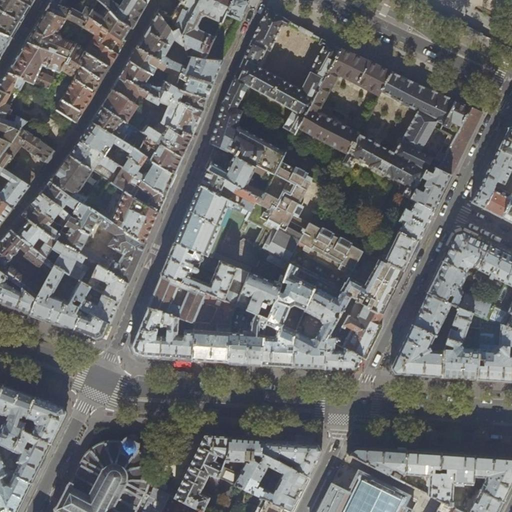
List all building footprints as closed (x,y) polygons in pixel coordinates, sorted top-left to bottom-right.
[(30,7),(18,0),(0,0),(0,32),(12,38),(23,19),(30,7)] [(51,0),(45,10),(65,19),(83,28),(88,17),(92,10),(97,0),(51,0)] [(138,19),(147,4),(143,0),(124,0),(121,6),(112,0),(98,0),(109,10),(111,12),(131,27),(133,28),(138,19)] [(180,0),(171,18),(177,29),(181,36),(198,0),(180,0)] [(198,0),(181,36),(186,49),(191,47),(203,52),(200,58),(205,59),(215,37),(198,30),(197,25),(201,16),(205,14),(222,22),(225,14),(231,0),(198,0)] [(231,0),(225,14),(234,18),(238,19),(240,20),(243,14),(248,2),(248,1),(245,0),(231,0)] [(340,49),(322,39),(319,44),(323,46),(299,90),(257,65),(266,49),(270,51),(283,24),(287,27),(290,22),(270,11),(269,10),(267,9),(250,45),(224,100),(226,101),(236,106),(240,99),(241,99),(248,85),(292,110),(284,127),(295,134),(298,127),(340,49)] [(56,33),(65,19),(45,10),(34,28),(25,42),(67,59),(76,44),(63,39),(59,34),(56,33)] [(125,38),(131,27),(111,12),(109,10),(104,18),(92,10),(88,17),(123,40),(125,38)] [(215,60),(205,59),(200,58),(191,57),(188,65),(186,64),(184,66),(165,56),(174,40),(181,45),(181,46),(181,47),(181,48),(182,49),(183,50),(185,49),(186,49),(181,36),(177,29),(172,32),(163,20),(157,12),(155,15),(147,29),(136,48),(182,72),(185,73),(189,76),(213,84),(215,79),(218,71),(223,60),(220,60),(215,60)] [(61,69),(59,72),(55,79),(48,88),(41,98),(76,122),(99,86),(108,70),(124,44),(126,41),(123,40),(88,17),(83,28),(76,44),(67,59),(61,69)] [(2,55),(12,38),(0,32),(0,57),(2,55)] [(47,74),(38,74),(41,65),(59,72),(61,69),(67,59),(25,42),(16,57),(6,73),(25,79),(48,88),(55,79),(47,74)] [(166,82),(175,87),(182,72),(136,48),(130,58),(129,60),(151,73),(153,75),(157,66),(170,72),(166,82)] [(407,79),(404,78),(377,66),(353,55),(340,49),(298,127),(347,153),(342,162),(350,166),(354,157),(369,164),(368,165),(391,179),(392,178),(407,186),(402,194),(410,199),(428,164),(432,157),(441,162),(457,131),(449,127),(451,122),(460,126),(470,107),(461,103),(437,93),(416,84),(416,83),(413,82),(413,83),(408,81),(406,80),(407,79)] [(206,100),(207,99),(185,91),(175,87),(166,82),(163,80),(161,86),(157,87),(148,83),(146,83),(151,73),(129,60),(122,72),(119,78),(124,81),(125,79),(160,98),(165,89),(173,95),(172,98),(186,103),(202,110),(206,100)] [(208,97),(213,84),(189,76),(185,73),(182,72),(175,87),(185,91),(207,99),(208,99),(208,97)] [(4,76),(0,81),(0,109),(5,112),(25,79),(6,73),(4,76)] [(204,111),(202,110),(186,103),(172,98),(173,95),(165,89),(160,98),(125,79),(124,81),(119,78),(112,88),(112,89),(133,104),(139,94),(146,98),(146,99),(158,105),(160,102),(169,106),(162,123),(166,126),(167,126),(183,138),(185,134),(192,136),(194,133),(204,111)] [(131,116),(134,116),(147,124),(153,116),(133,104),(112,89),(110,92),(101,106),(123,120),(126,123),(131,116)] [(223,149),(234,155),(273,175),(280,162),(285,153),(238,126),(241,111),(235,108),(236,106),(226,101),(224,100),(214,130),(210,143),(212,144),(215,146),(223,149)] [(93,120),(92,122),(127,144),(130,137),(117,130),(123,120),(101,106),(93,120)] [(460,126),(457,131),(441,162),(432,157),(428,164),(451,175),(451,174),(452,174),(458,160),(464,148),(471,133),(482,112),(479,111),(470,107),(460,126)] [(3,119),(6,112),(5,112),(0,109),(0,122),(4,124),(18,131),(21,128),(26,121),(16,116),(13,122),(3,119)] [(156,119),(153,116),(147,124),(144,128),(142,132),(147,136),(183,158),(184,154),(192,136),(185,134),(183,138),(167,126),(161,136),(153,131),(160,121),(156,119)] [(0,138),(1,139),(10,143),(18,131),(4,124),(0,122),(0,138)] [(129,159),(141,166),(142,165),(146,157),(127,144),(92,122),(87,128),(80,139),(105,156),(111,147),(110,147),(113,142),(129,153),(127,157),(129,159)] [(471,202),(476,205),(483,208),(494,186),(502,190),(504,186),(503,184),(511,170),(511,167),(511,127),(507,129),(501,141),(498,148),(480,184),(471,202)] [(54,151),(21,128),(18,131),(10,143),(3,152),(12,158),(21,145),(30,152),(45,163),(46,164),(56,152),(54,151)] [(183,158),(147,136),(143,143),(152,148),(156,149),(157,150),(156,152),(155,151),(150,159),(175,175),(177,171),(183,158)] [(0,166),(7,170),(28,185),(29,183),(36,175),(12,158),(3,152),(10,143),(1,139),(0,138),(0,166)] [(113,184),(123,168),(105,156),(80,139),(75,147),(69,155),(93,171),(110,182),(113,184)] [(54,175),(49,181),(79,202),(83,204),(88,197),(77,192),(93,171),(69,155),(66,159),(62,164),(54,175)] [(211,163),(208,170),(258,195),(261,197),(264,192),(247,184),(254,171),(262,175),(261,177),(270,181),(273,175),(234,155),(226,170),(211,163)] [(129,159),(123,168),(166,196),(171,185),(175,175),(150,159),(146,157),(142,165),(146,168),(148,166),(150,166),(152,164),(153,165),(146,177),(138,171),(141,166),(129,159)] [(263,228),(254,245),(274,256),(289,264),(318,279),(350,296),(356,300),(356,301),(383,314),(393,292),(404,271),(378,258),(367,281),(357,276),(360,271),(355,268),(364,250),(309,223),(297,217),(303,206),(299,204),(312,178),(280,162),(273,175),(270,181),(264,192),(261,197),(258,195),(250,211),(247,216),(246,219),(263,228)] [(434,210),(442,193),(451,175),(428,164),(410,199),(434,210)] [(28,185),(7,170),(0,166),(0,198),(13,208),(23,195),(30,186),(28,185)] [(166,196),(123,168),(113,184),(134,197),(139,188),(151,196),(147,205),(159,212),(160,209),(166,196)] [(204,171),(198,185),(219,195),(239,205),(250,211),(258,195),(208,170),(205,168),(204,171)] [(48,182),(40,192),(71,215),(79,202),(49,181),(48,182)] [(84,192),(89,195),(97,185),(91,181),(84,191),(84,192)] [(156,217),(159,212),(147,205),(134,197),(113,184),(110,182),(96,202),(88,197),(83,204),(145,243),(149,235),(156,217)] [(175,239),(174,242),(207,255),(219,226),(218,226),(226,207),(231,210),(231,209),(247,216),(250,211),(239,205),(219,195),(198,185),(197,188),(181,226),(175,239)] [(511,222),(511,194),(506,192),(502,190),(494,186),(483,208),(499,216),(511,222)] [(33,202),(31,204),(53,220),(59,212),(60,214),(63,217),(58,223),(64,226),(71,215),(40,192),(33,202)] [(0,224),(10,211),(13,208),(0,198),(0,224)] [(399,232),(418,241),(425,227),(434,210),(410,199),(398,220),(399,221),(398,222),(400,223),(402,220),(404,221),(399,232)] [(57,239),(98,264),(128,283),(136,264),(140,255),(145,243),(83,204),(79,202),(71,215),(64,226),(55,238),(57,239)] [(22,215),(28,219),(55,238),(64,226),(58,223),(52,220),(53,220),(31,204),(24,213),(22,215)] [(22,227),(16,234),(32,246),(39,237),(46,241),(39,251),(46,257),(57,239),(55,238),(28,219),(22,227)] [(399,232),(394,229),(378,258),(404,271),(411,256),(413,253),(418,241),(399,232)] [(0,270),(10,278),(18,285),(35,298),(41,289),(11,265),(9,267),(5,264),(21,247),(27,252),(24,255),(49,274),(55,264),(46,257),(39,251),(37,250),(34,248),(32,246),(16,234),(10,230),(0,240),(0,270)] [(442,261),(466,272),(468,268),(474,266),(478,268),(490,245),(472,236),(462,231),(455,234),(450,245),(442,261)] [(87,285),(98,264),(57,239),(46,257),(55,264),(65,272),(79,280),(87,285)] [(236,305),(249,273),(207,255),(174,242),(168,256),(161,274),(236,305)] [(490,245),(478,268),(474,276),(475,277),(501,290),(511,267),(511,255),(502,250),(490,245)] [(289,264),(274,256),(272,259),(287,268),(289,264)] [(458,308),(481,316),(487,318),(494,304),(485,301),(486,299),(481,298),(476,297),(473,296),(473,295),(468,293),(468,294),(464,293),(461,302),(458,301),(462,292),(459,287),(465,276),(467,277),(467,278),(472,281),(475,277),(474,276),(466,272),(442,261),(434,277),(427,293),(458,308)] [(52,322),(73,330),(80,316),(79,316),(75,313),(79,307),(90,286),(87,285),(79,280),(71,294),(68,292),(66,295),(70,297),(67,301),(52,295),(65,272),(55,264),(49,274),(41,289),(35,298),(36,299),(30,314),(52,322)] [(90,286),(119,303),(124,293),(127,285),(128,283),(98,264),(87,285),(90,286)] [(294,305),(305,310),(318,279),(289,264),(287,268),(281,283),(286,285),(284,291),(282,293),(278,292),(267,318),(263,328),(261,365),(275,366),(291,367),(292,352),(293,344),(293,337),(296,331),(282,326),(290,307),(294,305)] [(511,267),(501,290),(494,304),(487,318),(511,328),(511,267)] [(0,302),(3,304),(30,314),(36,299),(35,298),(18,285),(16,288),(7,283),(10,278),(0,270),(0,302)] [(278,292),(281,285),(249,272),(249,273),(236,305),(255,313),(267,318),(278,292)] [(236,305),(161,274),(154,291),(147,306),(162,312),(178,317),(186,320),(193,322),(203,300),(204,300),(206,303),(218,308),(211,323),(213,324),(230,325),(231,317),(236,305)] [(307,368),(324,369),(326,339),(337,319),(334,317),(333,315),(334,312),(337,311),(340,313),(350,296),(318,279),(305,310),(304,311),(320,319),(322,324),(315,337),(310,339),(300,333),(302,329),(301,327),(298,326),(296,331),(293,337),(293,344),(298,347),(297,353),(292,352),(291,367),(307,368)] [(113,319),(119,303),(90,286),(79,307),(82,309),(89,312),(108,323),(111,324),(113,319)] [(427,293),(419,308),(411,324),(435,335),(448,336),(458,308),(427,293)] [(357,367),(362,357),(343,347),(343,351),(342,351),(342,350),(341,350),(340,350),(339,350),(338,350),(337,351),(336,351),(333,351),(334,346),(335,346),(337,345),(336,343),(334,342),(356,301),(356,300),(350,296),(340,313),(337,319),(326,339),(324,369),(337,370),(350,371),(357,367)] [(366,359),(368,355),(378,334),(382,326),(378,324),(383,314),(356,301),(334,342),(336,343),(343,347),(362,357),(366,359)] [(161,325),(162,312),(147,306),(139,326),(130,346),(133,353),(143,357),(146,357),(149,357),(159,358),(161,335),(156,335),(156,325),(161,325)] [(476,379),(479,349),(464,348),(463,346),(462,345),(461,345),(468,328),(476,328),(476,331),(478,333),(480,333),(480,332),(481,316),(458,308),(448,336),(446,341),(443,348),(443,350),(441,377),(458,378),(476,379)] [(105,330),(108,323),(89,312),(88,314),(86,314),(85,315),(84,315),(83,315),(82,315),(81,315),(80,316),(73,330),(76,331),(96,339),(103,336),(105,330)] [(174,359),(191,360),(194,322),(193,322),(186,320),(185,329),(180,329),(180,335),(177,335),(178,317),(162,312),(161,325),(167,325),(166,336),(161,335),(159,358),(174,359)] [(243,363),(261,365),(263,328),(267,318),(255,313),(251,322),(250,330),(243,329),(242,333),(229,332),(227,362),(243,363)] [(511,382),(511,370),(511,328),(487,318),(481,316),(480,332),(483,332),(483,333),(497,334),(497,333),(499,333),(499,345),(496,348),(493,344),(487,344),(487,349),(479,349),(476,379),(491,380),(511,382)] [(227,362),(229,332),(230,325),(213,324),(213,328),(217,328),(216,331),(206,331),(207,327),(208,327),(211,325),(211,323),(194,322),(191,360),(207,361),(227,362)] [(441,377),(443,350),(431,350),(431,349),(431,348),(430,347),(429,347),(429,346),(433,338),(433,339),(438,339),(437,341),(446,341),(448,336),(435,335),(411,324),(400,347),(390,367),(394,374),(412,375),(441,377)] [(146,362),(146,357),(143,357),(133,353),(130,346),(139,326),(137,325),(128,346),(130,352),(125,354),(129,365),(136,361),(146,362)] [(15,388),(3,384),(0,390),(0,444),(0,445),(3,450),(7,459),(12,450),(22,430),(35,396),(15,388)] [(51,444),(59,427),(66,414),(63,407),(37,397),(35,396),(22,430),(51,444)] [(22,430),(12,450),(20,454),(17,459),(17,460),(18,462),(19,463),(14,474),(32,483),(41,464),(51,444),(22,430)] [(135,511),(145,493),(147,489),(149,482),(150,478),(151,474),(149,465),(143,455),(141,455),(139,455),(138,453),(138,451),(138,449),(139,448),(139,446),(139,444),(138,443),(139,442),(139,440),(138,438),(137,436),(136,435),(135,435),(133,434),(131,435),(129,436),(128,437),(126,436),(126,437),(124,438),(122,439),(121,441),(114,440),(102,442),(92,447),(84,455),(80,461),(80,462),(79,462),(52,511),(135,511)] [(161,511),(169,495),(202,511),(209,498),(199,493),(208,474),(218,478),(218,477),(222,467),(223,463),(228,451),(229,438),(216,437),(205,436),(177,492),(168,488),(169,487),(158,481),(150,495),(145,493),(135,511),(161,511)] [(242,487),(262,497),(266,489),(268,485),(266,484),(264,488),(258,485),(261,481),(264,482),(268,474),(265,473),(268,466),(275,470),(279,462),(260,451),(261,440),(244,439),(229,438),(228,451),(223,463),(228,463),(229,460),(243,461),(243,464),(238,473),(222,467),(218,477),(220,478),(220,479),(242,487)] [(279,462),(281,463),(284,458),(295,464),(293,468),(308,477),(315,463),(322,450),(318,444),(290,442),(261,440),(260,451),(279,462)] [(9,468),(8,464),(5,465),(0,456),(1,455),(0,453),(0,451),(3,450),(0,445),(0,444),(0,476),(8,473),(10,472),(9,468)] [(391,472),(391,471),(391,470),(396,470),(403,474),(405,474),(406,450),(390,449),(355,446),(349,450),(347,453),(388,474),(389,473),(390,473),(391,472)] [(423,451),(406,450),(405,474),(428,476),(427,494),(438,500),(441,452),(432,451),(423,451)] [(457,453),(441,452),(438,500),(441,501),(451,507),(453,483),(472,485),(472,480),(474,454),(457,453)] [(511,456),(496,456),(474,454),(472,480),(480,481),(480,477),(485,477),(485,482),(480,490),(503,502),(511,484),(511,483),(511,456)] [(266,489),(262,497),(289,511),(291,511),(300,493),(301,491),(308,477),(293,468),(286,465),(283,463),(281,463),(279,462),(275,470),(283,473),(279,481),(275,479),(273,484),(276,486),(273,492),(266,489)] [(412,511),(413,511),(404,506),(409,495),(358,470),(347,492),(332,484),(319,510),(317,511),(412,511)] [(17,511),(32,483),(14,474),(9,483),(6,483),(3,479),(6,477),(8,473),(0,476),(0,511),(17,511)] [(242,487),(227,503),(218,511),(288,511),(289,511),(262,497),(242,487)] [(498,511),(503,502),(480,490),(468,511),(498,511)] [(202,511),(169,495),(161,511),(202,511)] [(461,511),(451,507),(441,501),(435,511),(461,511)]
